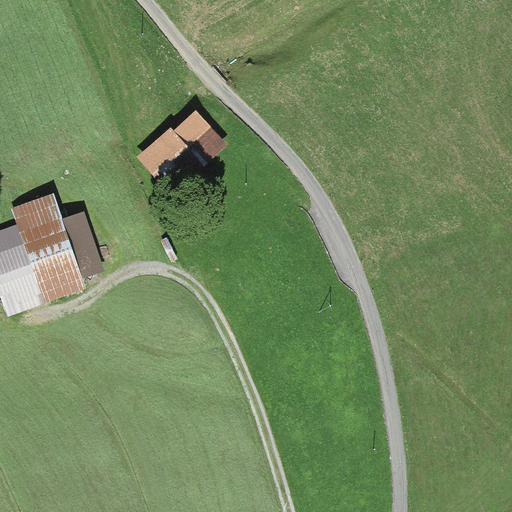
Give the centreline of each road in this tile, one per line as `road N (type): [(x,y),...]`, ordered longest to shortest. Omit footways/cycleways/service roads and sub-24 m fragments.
road 1 (unclassified): [(399,511),(381,355),(333,221),(297,168),(143,0)]
road 2 (track): [(42,316),(131,268),(169,275),(187,289),(227,350),(283,511)]
